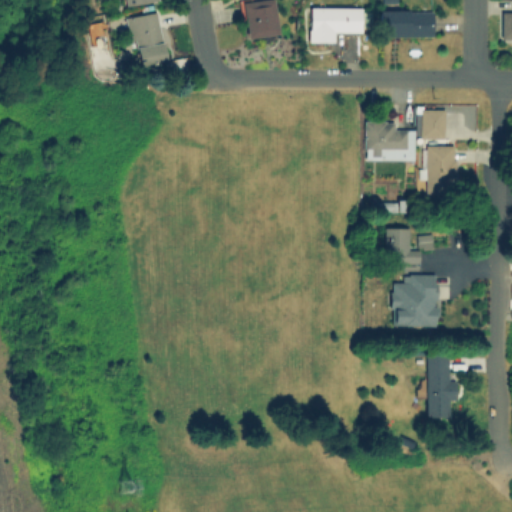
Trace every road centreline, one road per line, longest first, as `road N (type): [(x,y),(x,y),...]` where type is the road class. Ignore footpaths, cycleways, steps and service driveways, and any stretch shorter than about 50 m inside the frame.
road 1 (residential): [(506,462),(498,438),(496,82)]
road 2 (residential): [(511,82),(206,77)]
